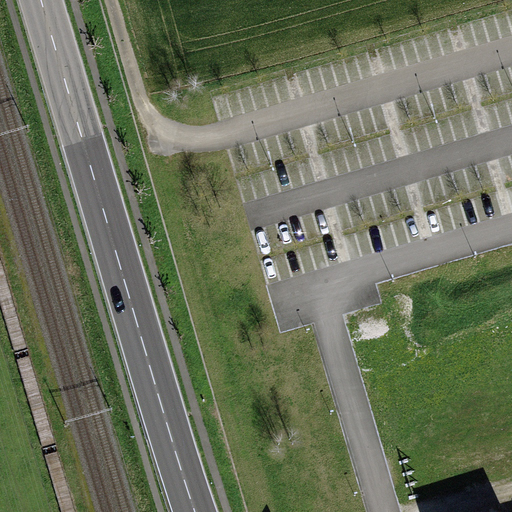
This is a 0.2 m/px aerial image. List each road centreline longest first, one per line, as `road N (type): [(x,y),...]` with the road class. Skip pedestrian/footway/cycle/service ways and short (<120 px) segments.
road 1 (primary): [(192,511),(39,0)]
road 2 (track): [(225,139),(169,134),(137,98),(109,0)]
